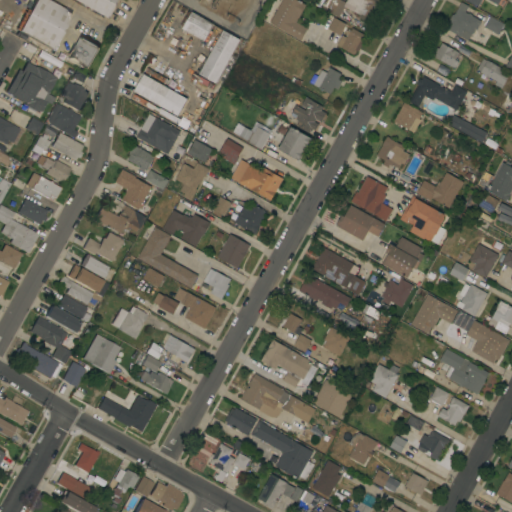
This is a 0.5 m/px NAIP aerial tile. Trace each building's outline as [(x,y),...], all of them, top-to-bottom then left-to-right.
[(52,50),(18,31),(34,0),(45,0),(71,14),(52,50)] [(118,0),(108,19),(74,0),(118,0)] [(281,0),(296,0),(305,5),(295,22),(307,29),(300,41),(269,23),(281,0)] [(381,0),(385,2),(380,11),(378,10),(374,18),(376,20),(372,27),(357,18),(359,15),(353,12),(353,13),(343,8),(338,18),(321,8),(325,0),(341,0),(345,2),(346,0),(381,0)] [(460,2),(467,6),(464,12),(467,14),(467,13),(471,15),(471,16),(480,21),(475,30),(474,29),(468,41),(459,36),(459,37),(445,29),(450,21),(449,19),(451,15),(453,14),(460,2)] [(181,29),(190,12),(212,24),(209,31),(211,32),(207,40),(205,39),(203,41),(181,29)] [(503,24),(497,35),(483,27),(484,25),(483,25),(487,17),(488,18),(489,16),(503,24)] [(333,18),(345,24),(339,36),(327,29),(333,18)] [(351,54),(336,45),(341,35),(345,38),(347,35),(351,28),(365,36),(361,42),(362,43),(357,51),(356,50),(354,54),(351,54)] [(197,74),(222,30),(239,40),(215,84),(197,74)] [(87,69),(68,58),(80,37),(82,39),(82,38),(97,46),(96,47),(99,48),(87,69)] [(433,57),(436,52),(434,51),(436,48),(438,49),(441,43),(458,53),(457,55),(462,58),(459,63),(457,62),(454,68),(433,57)] [(509,74),(500,88),(494,84),(495,81),(486,76),(486,77),(482,75),(483,74),(479,72),(480,71),(476,69),(482,59),(486,61),(486,60),(509,74)] [(5,92),(18,70),(20,71),(26,62),(55,78),(47,93),(45,92),(42,100),(46,102),(39,114),(23,105),(24,103),(5,92)] [(445,76),(435,71),(439,63),(449,69),(445,76)] [(320,70),(326,73),(329,68),(340,74),(337,80),(340,82),(336,89),(333,88),(329,94),(312,85),(320,70)] [(189,76),(191,71),(213,83),(210,88),(189,76)] [(176,116),(133,91),(142,74),(167,88),(168,85),(181,93),(180,96),(186,99),(176,116)] [(438,85),(439,84),(442,86),(441,87),(450,92),(454,85),(466,92),(462,99),(464,100),(458,111),(456,110),(456,111),(448,106),(448,107),(432,98),(431,100),(427,98),(425,102),(421,100),(417,107),(408,102),(417,85),(415,84),(418,79),(420,80),(422,76),(438,85)] [(82,101),(84,101),(82,104),(81,103),(77,111),(62,103),(66,96),(61,93),(67,83),(72,85),(73,83),(84,90),(83,91),(87,93),(82,101)] [(152,110),(131,97),(134,93),(155,105),(152,110)] [(306,108),(304,108),(304,109),(300,107),(301,105),(300,105),(305,97),(322,107),(320,111),(325,114),(320,122),(315,119),(313,122),(317,125),(314,131),(310,129),(308,133),(295,126),(298,121),(295,119),(297,116),(291,113),(295,105),(304,111),(306,108)] [(72,130),(76,132),(73,138),(59,130),(48,124),(47,117),(55,103),(67,110),(68,108),(71,110),(71,112),(79,117),(72,130)] [(422,113),(418,120),(416,118),(414,122),(416,123),(411,132),(393,121),(403,103),(422,113)] [(166,155),(135,137),(148,114),(154,118),(154,117),(179,131),(166,155)] [(486,133),(481,143),(447,125),(453,115),(486,133)] [(30,118),(42,124),(36,135),(24,129),(30,118)] [(11,143),(6,140),(4,144),(0,141),(0,119),(19,129),(11,143)] [(246,141),(238,136),(243,126),(251,131),(246,141)] [(247,142),(256,127),(269,134),(260,150),(247,142)] [(290,127),(310,138),(298,160),(277,149),(290,127)] [(74,160),(56,151),(56,150),(50,146),(58,132),(82,146),(74,160)] [(45,150),(42,148),(39,154),(31,149),(34,143),(33,143),(38,135),(41,137),(43,133),(48,136),(45,140),(49,142),(45,150)] [(389,138),(388,139),(398,144),(404,147),(401,151),(408,155),(402,165),(400,163),(397,169),(391,166),(391,167),(388,165),(387,167),(382,165),(384,160),(375,155),(381,145),(386,136),(389,138)] [(236,158),(237,159),(233,165),(216,154),(226,138),(242,148),(236,158)] [(207,155),(208,156),(207,158),(206,157),(204,162),(193,156),(192,157),(186,154),(190,146),(193,139),(211,149),(207,155)] [(129,155),(128,154),(130,149),(134,151),(136,147),(153,156),(145,170),(144,170),(143,171),(138,169),(138,168),(137,167),(137,166),(126,160),(129,155)] [(5,166),(0,163),(0,153),(9,158),(5,166)] [(66,174),(67,175),(65,178),(64,178),(60,183),(57,181),(56,182),(52,180),(53,179),(43,173),(45,170),(39,167),(40,166),(34,163),(39,155),(44,158),(45,158),(52,162),(53,160),(54,161),(54,160),(69,168),(66,174)] [(14,175),(5,170),(11,159),(20,164),(14,175)] [(230,178),(240,160),(256,169),(257,168),(261,170),(262,168),(282,179),(269,201),(230,178)] [(509,196),(507,200),(506,200),(505,201),(486,191),(501,162),(504,164),(506,161),(510,163),(509,167),(511,168),(511,188),(509,194),(509,196)] [(204,177),(202,177),(198,185),(197,185),(194,189),(196,190),(190,201),(182,196),(183,194),(178,191),(182,184),(174,179),(183,164),(192,169),(196,163),(208,169),(204,177)] [(138,210),(120,200),(126,189),(114,182),(121,170),(135,177),(134,178),(150,187),(138,210)] [(162,190),(143,179),(149,170),(167,180),(162,190)] [(486,189),(477,184),(484,172),(492,177),(486,189)] [(54,198),(52,197),(51,200),(25,186),(32,173),(48,182),(48,181),(51,182),(50,183),(60,189),(54,198)] [(453,201),(454,201),(451,207),(450,206),(448,208),(431,198),(429,201),(421,196),(420,198),(418,197),(419,195),(416,193),(423,180),(435,187),(438,181),(439,182),(445,173),(463,183),(453,201)] [(350,201),(355,192),(357,193),(366,177),(386,188),(383,194),(385,196),(381,203),(391,209),(385,221),(350,201)] [(0,200),(0,178),(9,184),(0,200)] [(498,201),(491,213),(477,205),(483,193),(498,201)] [(412,195),(424,202),(423,203),(444,215),(442,218),(443,219),(440,223),(438,226),(445,230),(436,244),(430,241),(430,242),(423,238),(423,239),(409,231),(413,225),(407,222),(406,223),(399,219),(412,195)] [(219,197),(230,203),(223,216),(211,210),(219,197)] [(43,216),(46,218),(44,222),(41,220),(38,225),(16,213),(24,199),(35,205),(35,204),(37,205),(36,206),(46,211),(43,216)] [(511,208),(511,216),(497,209),(500,202),(511,208)] [(118,214),(123,205),(133,211),(145,217),(139,229),(137,228),(135,232),(126,227),(128,223),(125,222),(119,233),(104,226),(101,225),(102,224),(94,219),(100,208),(116,217),(118,214)] [(254,235),(240,227),(240,226),(233,223),(237,215),(232,213),(237,205),(242,207),(243,205),(250,209),(252,205),(266,213),(254,235)] [(384,224),(377,237),(367,231),(361,241),(335,226),(341,215),(343,216),(350,205),(384,224)] [(27,253),(8,243),(10,239),(0,233),(0,231),(4,224),(0,221),(0,206),(13,213),(9,220),(37,235),(27,253)] [(202,236),(201,235),(194,247),(179,238),(182,233),(179,231),(177,229),(176,230),(174,230),(172,235),(161,229),(172,210),(181,215),(182,214),(188,217),(188,216),(191,218),(193,214),(209,223),(202,236)] [(511,217),(511,225),(496,219),(499,212),(511,217)] [(136,258),(154,227),(170,236),(160,254),(197,276),(190,289),(136,258)] [(113,257),(114,258),(112,260),(111,260),(110,262),(94,253),(93,255),(81,249),(82,247),(81,247),(85,238),(87,239),(87,238),(98,244),(102,238),(103,239),(107,232),(115,237),(115,236),(119,238),(118,239),(122,241),(121,242),(122,243),(121,245),(120,245),(113,257)] [(236,269),(216,257),(229,234),(249,246),(236,269)] [(382,264),(382,263),(380,262),(385,253),(384,253),(389,244),(395,247),(397,243),(396,243),(398,239),(399,240),(401,237),(421,249),(418,253),(423,255),(414,270),(412,269),(406,278),(382,264)] [(0,261),(0,250),(4,244),(21,254),(17,261),(16,263),(12,269),(0,261)] [(485,278),(471,270),(475,264),(468,260),(477,244),(497,255),(485,278)] [(311,269),(323,248),(352,264),(352,265),(353,266),(351,269),(350,269),(348,273),(365,282),(357,295),(311,269)] [(508,251),(511,253),(511,269),(501,263),(508,251)] [(105,273),(107,274),(105,277),(104,277),(103,278),(102,278),(102,279),(81,267),(87,256),(108,268),(105,273)] [(456,278),(455,280),(449,277),(450,275),(448,274),(455,262),(468,270),(461,281),(456,278)] [(108,284),(101,297),(94,293),(95,293),(66,277),(73,265),(108,284)] [(141,278),(148,267),(163,276),(156,288),(141,278)] [(227,285),(228,285),(220,299),(209,293),(212,287),(202,282),(209,268),(230,279),(227,285)] [(92,292),(101,298),(99,302),(95,300),(91,307),(85,304),(85,305),(64,293),(67,289),(56,283),(60,276),(91,293),(92,292)] [(350,298),(345,307),(345,306),(342,310),(336,307),(335,309),(331,307),(330,309),(320,303),(321,301),(317,299),(316,301),(298,291),(304,280),(307,281),(310,276),(350,298)] [(0,296),(0,277),(8,282),(0,296)] [(440,277),(446,280),(443,286),(437,283),(440,277)] [(400,308),(390,301),(387,305),(381,301),(383,298),(380,296),(384,290),(384,289),(389,280),(393,282),(393,283),(397,285),(400,279),(412,286),(400,308)] [(479,318),(474,315),(473,317),(461,310),(461,309),(455,306),(457,301),(455,300),(456,299),(453,298),(455,295),(456,296),(463,283),(468,286),(470,284),(481,290),(482,289),(486,291),(485,293),(486,293),(482,301),(487,304),(479,318)] [(203,329),(183,318),(189,308),(179,303),(180,302),(173,298),(178,288),(185,292),(185,291),(215,308),(203,329)] [(172,315),(157,307),(158,306),(152,302),(157,293),(163,296),(164,295),(178,303),(172,315)] [(427,294),(457,311),(450,324),(438,317),(432,329),(429,328),(426,334),(410,324),(427,294)] [(84,312),(90,316),(86,322),(61,309),(60,310),(59,309),(60,308),(56,306),(62,295),(86,308),(84,312)] [(511,308),(511,324),(510,325),(509,324),(507,327),(508,327),(505,334),(494,328),(495,327),(488,323),(485,321),(487,316),(490,318),(496,309),(495,309),(499,301),(511,308)] [(73,333),(44,317),(50,306),(79,322),(73,333)] [(117,328),(110,324),(120,308),(126,312),(126,311),(127,312),(131,306),(134,309),(135,308),(146,314),(145,315),(146,316),(142,322),(136,331),(138,332),(133,340),(116,329),(117,328)] [(472,318),(458,311),(452,324),(466,331),(472,318)] [(278,325),(283,316),(287,318),(289,313),(301,320),(297,327),(300,329),(300,330),(300,331),(298,336),(278,325)] [(62,331),(66,333),(59,346),(70,352),(63,364),(50,357),(55,348),(40,340),(41,338),(28,332),(37,316),(62,330),(62,331)] [(508,340),(498,360),(495,358),(492,363),(470,351),(476,341),(465,335),(473,321),(508,340)] [(338,356),(321,347),(323,344),(322,344),(324,341),(323,340),(326,334),(325,333),(328,328),(329,329),(330,327),(349,338),(338,356)] [(292,346),(299,334),(310,341),(304,352),(292,346)] [(95,335),(119,348),(112,360),(115,361),(108,374),(82,359),(95,335)] [(185,363),(179,359),(173,369),(163,364),(170,353),(161,347),(168,335),(193,349),(185,363)] [(302,380),(299,378),(294,388),(282,381),(287,371),(277,365),(274,370),(259,361),(272,340),(286,348),(312,362),(302,380)] [(61,365),(54,379),(49,376),(48,378),(29,367),(26,365),(27,362),(14,355),(16,353),(15,353),(17,348),(18,349),(22,342),(25,344),(24,345),(61,365)] [(156,359),(145,353),(151,343),(162,349),(156,359)] [(463,359),(463,358),(470,362),(470,363),(488,373),(483,381),(484,381),(476,395),(461,386),(461,387),(458,386),(459,385),(447,379),(448,378),(444,376),(449,367),(448,366),(447,367),(439,362),(440,361),(439,361),(445,349),(463,359)] [(154,372),(140,365),(146,355),(159,362),(154,372)] [(71,362),(82,368),(84,365),(87,366),(85,370),(84,370),(74,387),(61,380),(71,362)] [(397,375),(384,398),(371,390),(374,384),(368,381),(377,364),(397,375)] [(143,382),(138,379),(142,371),(147,374),(149,371),(156,375),(157,372),(173,381),(165,395),(143,382)] [(283,390),(283,391),(288,394),(314,409),(306,423),(281,408),(278,413),(276,416),(274,417),(271,417),(239,399),(249,381),(249,382),(254,374),(283,390)] [(312,403),(324,380),(345,391),(349,384),(354,388),(350,394),(351,395),(338,418),(312,403)] [(447,394),(441,406),(439,405),(438,406),(429,401),(430,400),(429,399),(435,387),(447,394)] [(0,413),(0,398),(2,400),(3,397),(12,402),(11,403),(27,412),(20,425),(0,413)] [(139,432),(128,426),(127,428),(113,419),(96,409),(103,397),(132,414),(133,413),(135,414),(143,398),(155,405),(139,432)] [(468,406),(463,414),(458,422),(456,421),(454,426),(437,416),(441,408),(446,411),(449,406),(447,406),(452,397),(468,406)] [(225,424),(226,423),(223,421),(231,408),(233,410),(234,408),(256,420),(247,436),(225,424)] [(405,423),(409,415),(423,423),(418,431),(405,423)] [(0,432),(0,419),(15,428),(9,438),(0,432)] [(312,452),(307,461),(313,465),(304,480),(298,477),(297,479),(274,466),(282,453),(250,434),(258,421),(312,452)] [(449,441),(445,449),(444,448),(437,461),(416,449),(420,443),(418,442),(422,435),(427,438),(431,431),(427,428),(429,425),(433,428),(432,431),(449,441)] [(364,436),(364,435),(376,442),(372,450),(371,449),(370,451),(373,453),(370,458),(367,457),(362,465),(348,457),(353,447),(347,444),(352,435),(358,433),(364,436)] [(388,447),(395,435),(398,437),(399,436),(401,437),(400,438),(406,442),(399,453),(388,447)] [(86,473),(74,466),(79,456),(75,454),(77,450),(76,449),(79,443),(94,452),(95,450),(98,452),(86,473)] [(231,450),(228,456),(234,459),(224,477),(217,473),(219,470),(208,464),(211,459),(209,458),(211,454),(213,455),(220,444),(231,450)] [(238,453),(248,459),(243,470),(232,464),(238,453)] [(316,479),(315,478),(317,475),(318,476),(320,473),(319,472),(321,469),(321,470),(327,460),(339,468),(339,469),(337,474),(340,476),(335,484),(335,483),(327,497),(311,488),(316,479)] [(138,477),(131,489),(127,487),(127,488),(126,488),(124,491),(122,489),(121,490),(122,491),(121,492),(120,491),(116,498),(119,500),(117,504),(111,501),(113,498),(110,496),(113,491),(112,491),(113,488),(113,489),(117,482),(112,480),(118,469),(123,472),(125,469),(138,477)] [(389,476),(382,488),(371,481),(377,470),(389,476)] [(61,472),(76,480),(69,491),(55,483),(61,472)] [(411,473),(427,481),(419,495),(404,486),(411,473)] [(511,475),(511,502),(495,494),(502,481),(503,481),(508,473),(511,475)] [(270,474),(287,484),(287,485),(294,488),(288,498),(282,494),(281,495),(280,494),(271,509),(261,503),(262,501),(256,498),(270,474)] [(141,477),(153,483),(145,498),(133,491),(141,477)] [(397,481),(387,477),(383,487),(394,491),(397,481)] [(180,492),(178,494),(182,497),(174,510),(171,508),(169,511),(161,506),(162,504),(148,496),(156,482),(164,487),(165,483),(180,492)] [(289,497),(296,486),(302,490),(295,501),(289,497)] [(298,499),(304,490),(314,496),(309,504),(298,499)] [(63,491),(94,508),(91,511),(75,511),(57,501),(63,491)] [(162,511),(132,511),(140,499),(162,511)] [(353,511),(359,502),(361,503),(361,502),(369,507),(371,508),(368,511),(353,511)]
